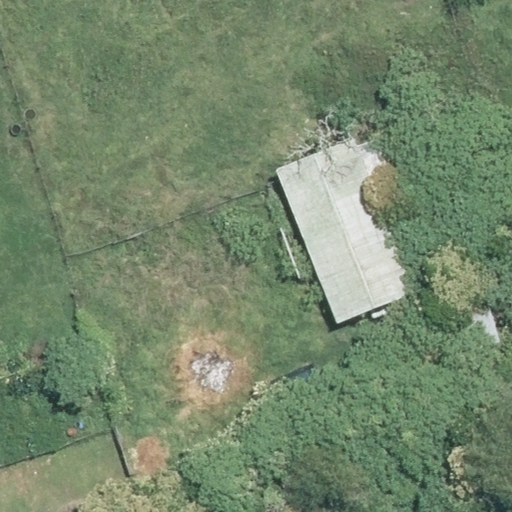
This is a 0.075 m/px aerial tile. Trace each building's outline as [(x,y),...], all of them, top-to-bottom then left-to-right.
[(293,180),(351,327),(438,293),(379,146),(293,180)] [(511,340),(498,296),(462,307),(479,358),(511,347),(511,340)] [(422,309),(437,354),(465,344),(450,300),(422,309)] [(157,344),(115,355),(135,434),(178,423),(157,344)] [(490,436),(460,443),(472,489),(502,481),(490,436)]
